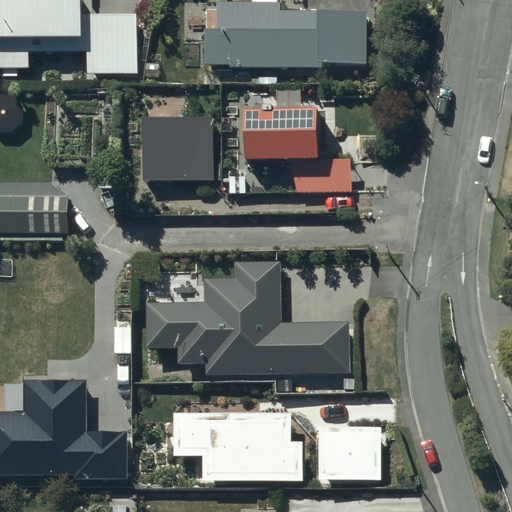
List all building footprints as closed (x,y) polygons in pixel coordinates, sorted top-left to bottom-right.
[(0,76),(4,77),(4,81),(20,81),(20,76),(31,76),(31,60),(88,60),(88,81),(139,81),(139,24),(83,24),(83,3),(60,3),(60,0),(29,0),(30,2),(0,1),(0,76)] [(232,75),(232,77),(369,76),(369,21),(325,22),(325,19),(281,19),(281,0),(255,1),(255,12),(219,13),(219,41),(207,41),(207,75),(232,75)] [(323,165),(321,114),(250,117),(251,167),(323,165)] [(214,124),(147,123),(146,185),(214,185),(214,124)] [(354,193),(352,166),(296,169),(297,196),(354,193)] [(52,189),(0,188),(0,240),(70,239),(70,203),(52,189)] [(66,245),(40,245),(40,263),(66,263),(66,245)] [(208,311),(149,312),(149,357),(182,356),(182,371),(208,371),(208,381),(351,378),(351,328),(282,329),(281,269),(238,270),(238,285),(207,286),(208,311)] [(28,385),(28,417),(0,417),(0,481),(127,481),(127,437),(91,437),(91,385),(28,385)]
